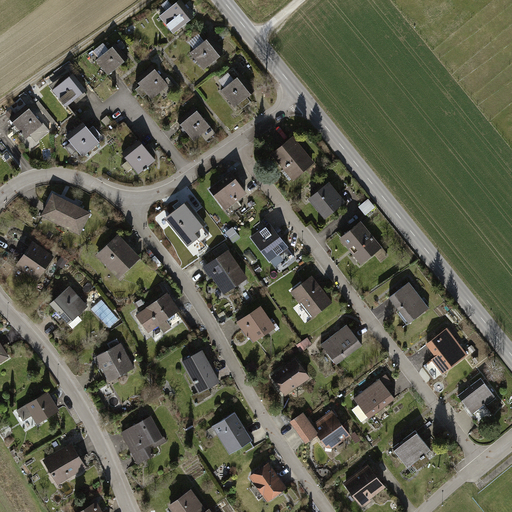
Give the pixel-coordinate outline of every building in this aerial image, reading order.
[(179,2),(163,16),(176,31),(192,18),(179,2)] [(210,38),(192,54),(205,70),(223,54),(210,38)] [(122,62),(112,50),(98,61),(108,74),(122,62)] [(156,69),(138,81),(149,96),(167,84),(156,69)] [(71,73),(55,90),(71,106),(88,90),(71,73)] [(239,76),(221,91),(234,108),(253,93),(239,76)] [(30,109),(13,121),(25,136),(41,123),(30,109)] [(196,110),(182,121),(197,138),(210,127),(196,110)] [(86,125),(70,138),(87,158),(102,144),(86,125)] [(293,137),(273,153),(295,180),(314,165),(293,137)] [(148,139),(125,155),(137,171),(159,156),(148,139)] [(230,174),(211,189),(232,215),(243,207),(239,202),(242,199),(240,197),(245,193),(230,174)] [(333,185),(312,199),(327,220),(347,206),(333,185)] [(59,199),(48,220),(86,239),(97,217),(59,199)] [(185,206),(167,219),(184,241),(202,228),(185,206)] [(269,222),(250,237),(269,260),(288,245),(269,222)] [(360,222),(342,236),(364,264),(382,251),(360,222)] [(125,240),(103,258),(123,282),(144,265),(125,240)] [(32,241),(17,265),(38,279),(53,255),(32,241)] [(228,253),(206,268),(224,293),(246,278),(228,253)] [(318,283),(300,296),(318,321),(336,308),(318,283)] [(390,296),(414,323),(430,309),(406,283),(390,296)] [(68,286),(52,302),(74,322),(89,305),(68,286)] [(170,292),(139,314),(153,333),(184,310),(170,292)] [(241,324),(253,342),(273,329),(260,310),(241,324)] [(348,326),(324,342),(338,363),(362,347),(348,326)] [(427,343),(449,371),(466,357),(445,329),(427,343)] [(0,342),(0,365),(10,360),(0,342)] [(118,342),(95,357),(111,382),(134,367),(118,342)] [(202,349),(183,360),(202,394),(221,384),(202,349)] [(295,357),(270,376),(285,395),(310,377),(295,357)] [(385,379),(356,397),(369,417),(398,399),(385,379)] [(480,380),(459,396),(472,413),(493,397),(480,380)] [(58,409),(46,391),(19,409),(31,427),(58,409)] [(313,424),(330,447),(348,433),(332,411),(313,424)] [(250,441),(235,416),(215,428),(230,453),(250,441)] [(152,419),(123,434),(138,462),(167,447),(152,419)] [(418,432),(397,448),(412,468),(434,452),(418,432)] [(71,443),(44,460),(58,483),(85,467),(71,443)] [(269,462),(250,476),(270,502),(289,488),(269,462)] [(367,466),(345,484),(362,504),(383,486),(367,466)] [(195,488),(169,506),(174,511),(207,511),(210,510),(195,488)] [(102,511),(95,501),(77,511),(102,511)]
